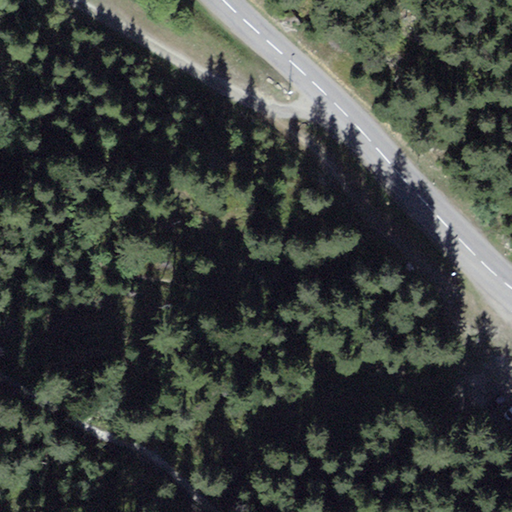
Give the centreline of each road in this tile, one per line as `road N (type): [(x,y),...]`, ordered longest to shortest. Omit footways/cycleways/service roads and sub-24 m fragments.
road 1 (tertiary): [(511,288),(296,63),(223,0)]
road 2 (track): [(509,287),(490,297),(464,295),(438,276),(280,110)]
road 3 (track): [(351,118),(280,110),(211,81),(74,0)]
